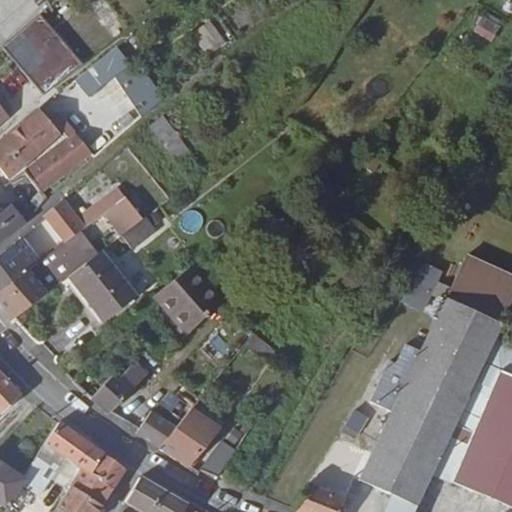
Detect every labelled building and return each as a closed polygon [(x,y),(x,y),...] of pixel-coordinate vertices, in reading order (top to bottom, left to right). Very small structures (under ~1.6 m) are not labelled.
[(8,41),(0,48),(43,96),(82,65),(38,15),(19,31),(8,41)] [(492,41),(500,25),(482,17),(475,32),(492,41)] [(209,21),(192,35),(209,57),(227,43),(209,21)] [(115,77),(103,59),(90,68),(122,117),(85,147),(94,157),(140,117),(115,77)] [(157,103),(135,66),(115,77),(140,117),(157,103)] [(82,90),(75,80),(61,90),(66,97),(70,94),(72,97),(82,90)] [(38,109),(0,140),(0,170),(6,178),(23,166),(63,131),(70,141),(42,162),(40,160),(26,170),(42,191),(94,157),(85,147),(48,101),(38,109)] [(0,124),(9,117),(0,105),(0,124)] [(203,171),(162,116),(149,126),(190,181),(203,171)] [(152,209),(136,187),(124,196),(125,197),(141,217),(152,209)] [(118,188),(77,218),(62,199),(42,216),(64,244),(66,242),(83,230),(104,214),(125,197),(124,196),(118,188)] [(125,197),(104,214),(121,236),(143,220),(141,217),(125,197)] [(0,243),(23,226),(9,207),(0,214),(0,243)] [(143,220),(121,236),(132,250),(156,230),(146,217),(143,220)] [(25,248),(19,239),(15,242),(22,250),(25,248)] [(0,255),(0,292),(28,269),(37,263),(25,248),(22,250),(15,242),(0,255)] [(28,269),(0,292),(0,305),(14,321),(47,294),(68,277),(84,265),(66,242),(64,244),(37,263),(28,269)] [(84,265),(68,277),(102,322),(134,297),(100,252),(84,265)] [(390,495),(382,511),(414,511),(416,508),(415,507),(511,301),(511,277),(465,255),(420,351),(405,344),(395,364),(389,360),(368,400),(391,412),(358,481),(390,495)] [(122,269),(138,289),(151,279),(136,259),(122,269)] [(423,264),(400,301),(421,310),(439,271),(423,264)] [(191,267),(153,297),(185,337),(221,302),(191,267)] [(274,350),(253,334),(244,345),(265,362),(274,350)] [(213,336),(206,349),(222,358),(229,344),(213,336)] [(511,345),(499,340),(434,476),(511,509),(511,345)] [(120,378),(114,373),(91,400),(107,416),(111,411),(146,375),(133,363),(120,378)] [(0,414),(21,395),(0,372),(0,414)] [(219,428),(191,409),(158,449),(187,468),(219,428)] [(136,433),(158,449),(177,426),(150,412),(138,429),(136,433)] [(350,413),(341,428),(355,435),(363,419),(350,413)] [(68,492),(72,486),(82,470),(90,475),(91,474),(104,454),(60,423),(60,422),(45,443),(22,478),(23,479),(20,483),(40,496),(51,480),(68,492)] [(308,484),(291,511),(339,511),(345,498),(367,450),(335,439),(308,484)] [(235,451),(220,441),(198,471),(217,478),(235,451)] [(91,474),(113,489),(125,469),(104,454),(91,474)] [(0,503),(5,507),(20,483),(23,479),(22,478),(0,463),(0,503)] [(72,486),(102,506),(113,489),(91,474),(90,475),(82,470),(72,486)] [(141,511),(149,511),(162,491),(140,478),(124,503),(141,511)] [(56,508),(62,511),(98,511),(102,506),(72,486),(68,492),(56,508)] [(162,491),(149,511),(182,511),(186,506),(162,491)]
